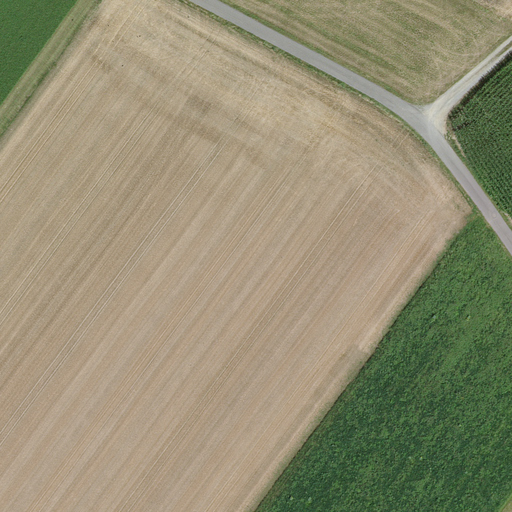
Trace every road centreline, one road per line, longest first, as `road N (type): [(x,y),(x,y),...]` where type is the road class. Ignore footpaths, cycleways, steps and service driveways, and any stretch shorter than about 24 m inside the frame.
road 1 (track): [(428,122),(196,0)]
road 2 (track): [(428,122),(511,243)]
